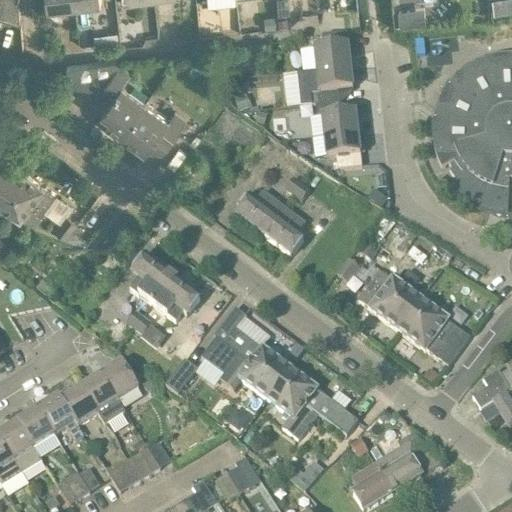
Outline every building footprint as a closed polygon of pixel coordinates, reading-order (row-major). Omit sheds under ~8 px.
[(0,0),(0,21),(15,25),(18,4),(2,0),(0,0)] [(400,27),(413,26),(411,11),(399,12),(400,27)] [(277,17),(264,18),(265,32),(278,31),(277,17)] [(288,19),(278,20),(278,31),(289,30),(288,19)] [(118,35),(106,36),(107,47),(119,46),(118,35)] [(315,52),(317,73),(351,70),(347,37),(323,39),(324,51),(315,52)] [(433,128),(432,136),(433,140),(434,147),(434,150),(437,159),(439,164),(442,171),(459,162),(460,163),(464,169),(466,171),(469,175),(473,178),(478,182),(487,187),(490,188),(494,189),(499,190),(501,191),(505,191),(509,191),(509,181),(511,181),(511,56),(504,56),(502,56),(495,57),(489,58),(483,60),(475,64),(469,67),(463,72),(458,76),(452,82),(450,84),(449,86),(443,95),(441,98),(438,105),(438,106),(435,115),(434,118),(433,125),(433,128)] [(106,126),(120,137),(145,104),(123,87),(132,75),(120,65),(101,91),(112,100),(101,114),(110,121),(106,126)] [(351,70),(317,73),(298,75),(302,109),(316,107),(341,104),(339,94),(353,92),(351,70)] [(241,115),(252,109),(246,97),(235,102),(241,115)] [(145,104),(120,137),(145,155),(155,142),(166,150),(187,122),(175,113),(169,121),(145,104)] [(341,104),(316,107),(317,120),(323,119),(325,140),(358,136),(356,115),(342,116),(341,104)] [(219,129),(241,145),(253,128),(231,112),(219,129)] [(266,129),(268,116),(258,114),(255,127),(266,129)] [(358,136),(325,140),(327,162),(337,161),(338,172),(362,169),(358,136)] [(195,147),(200,140),(196,137),(191,144),(195,147)] [(294,199),(303,187),(301,185),(313,167),(288,152),(269,138),(254,157),(274,172),(277,168),(294,180),(285,193),(294,199)] [(201,140),(195,148),(200,152),(206,144),(201,140)] [(0,181),(5,186),(18,169),(0,156),(0,181)] [(18,169),(5,186),(44,214),(55,199),(43,190),(44,189),(18,169)] [(5,186),(0,192),(0,204),(21,220),(22,219),(34,228),(44,214),(5,186)] [(303,187),(294,199),(302,205),(310,192),(303,187)] [(381,210),(382,209),(387,201),(383,198),(374,192),(368,201),(381,210)] [(237,219),(264,239),(285,212),(263,195),(256,205),(250,200),(237,219)] [(285,212),(264,239),(291,260),(305,241),(299,236),(306,227),(285,212)] [(67,217),(61,225),(72,233),(78,225),(67,217)] [(72,233),(61,225),(56,233),(67,241),(72,233)] [(416,239),(409,234),(399,248),(406,253),(416,239)] [(0,266),(1,267),(10,254),(0,245),(0,266)] [(362,255),(371,262),(377,254),(368,247),(362,255)] [(153,307),(174,280),(147,259),(133,277),(139,282),(131,293),(139,299),(140,297),(153,307)] [(350,262),(344,270),(354,277),(360,270),(350,262)] [(354,277),(344,270),(339,277),(349,285),(354,277)] [(47,299),(62,280),(55,274),(48,283),(45,280),(37,290),(47,299)] [(410,319),(422,303),(394,282),(393,283),(382,274),(371,289),(410,319)] [(354,279),(350,284),(356,289),(360,283),(354,279)] [(201,300),(174,280),(153,307),(176,324),(183,314),(187,318),(201,300)] [(399,334),(410,319),(371,289),(360,304),(371,312),(370,313),(399,334)] [(422,303),(410,319),(459,355),(470,340),(448,324),(449,323),(422,303)] [(278,387),(289,371),(262,351),(261,352),(234,332),(246,316),(237,309),(215,339),(217,341),(278,387)] [(127,325),(135,331),(143,320),(135,314),(127,325)] [(459,355),(410,319),(399,334),(426,355),(427,354),(449,370),(459,355)] [(143,320),(135,331),(142,337),(140,340),(157,352),(166,339),(150,326),(143,320)] [(267,402),(278,387),(217,341),(202,361),(224,377),(220,383),(233,393),(240,383),(267,402)] [(178,399),(198,372),(186,362),(165,389),(178,399)] [(107,368),(99,373),(117,403),(138,390),(123,364),(110,372),(107,368)] [(278,387),(319,416),(348,438),(358,424),(316,393),(317,392),(289,371),(278,387)] [(439,377),(429,371),(424,379),(433,385),(439,377)] [(125,415),(117,403),(99,373),(91,378),(94,382),(81,390),(97,415),(105,428),(125,415)] [(482,413),(506,397),(511,394),(498,373),(484,382),(488,390),(474,400),(482,413)] [(159,389),(147,380),(142,388),(153,396),(159,389)] [(319,416),(278,387),(267,402),(291,420),(282,432),(298,444),(319,416)] [(97,415),(81,390),(69,398),(67,393),(58,399),(77,428),(97,415)] [(511,406),(506,397),(482,413),(480,414),(487,424),(501,416),(509,430),(511,428),(511,406)] [(77,428),(58,399),(47,406),(45,402),(35,407),(54,437),(66,430),(76,445),(84,439),(77,428)] [(54,437),(35,407),(27,413),(29,416),(17,424),(33,450),(54,437)] [(42,464),(33,450),(17,424),(4,432),(2,428),(0,429),(0,441),(22,477),(42,464)] [(375,468),(393,497),(422,478),(418,471),(425,467),(429,474),(443,466),(430,446),(425,450),(419,440),(375,468)] [(22,477),(0,441),(0,486),(2,489),(22,477)] [(358,460),(369,453),(363,443),(352,450),(358,460)] [(137,457),(150,478),(160,471),(147,451),(137,457)] [(128,463),(140,483),(150,478),(137,457),(128,463)] [(117,470),(130,490),(140,483),(128,463),(117,470)] [(305,495),(323,471),(314,464),(304,477),(296,471),(288,481),(305,495)] [(361,511),(369,511),(393,497),(375,468),(352,483),(358,493),(352,497),(361,511)] [(130,490),(117,470),(108,476),(120,496),(130,490)] [(238,470),(228,476),(241,496),(250,490),(238,470)] [(79,478),(90,495),(100,488),(90,472),(79,478)] [(67,481),(79,501),(90,495),(79,478),(77,475),(67,481)] [(241,496),(228,476),(218,483),(230,503),(241,496)] [(79,501),(67,481),(57,487),(69,507),(79,501)] [(178,511),(193,511),(187,502),(176,508),(178,511)]
